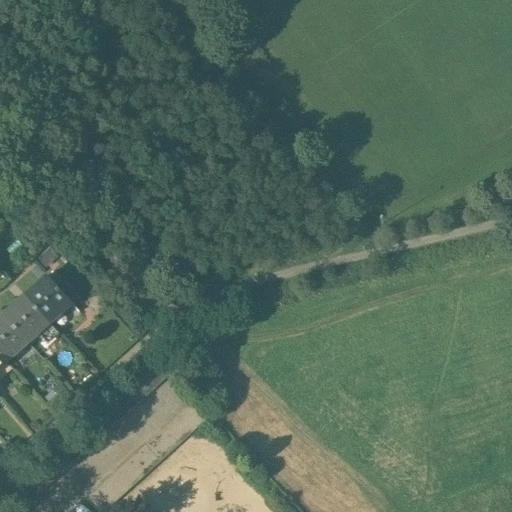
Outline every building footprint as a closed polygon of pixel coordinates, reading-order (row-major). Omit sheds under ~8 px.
[(48,277),(26,297),(50,324),(61,315),(60,312),(70,302),(48,277)] [(50,324),(26,297),(4,317),(26,341),(28,344),(38,335),(46,344),(58,333),(50,324)] [(4,317),(0,320),(0,355),(5,361),(7,363),(18,353),(16,351),(26,341),(4,317)] [(158,356),(21,481),(37,498),(173,373),(158,356)] [(197,399),(86,500),(96,511),(106,511),(212,416),(197,399)]
